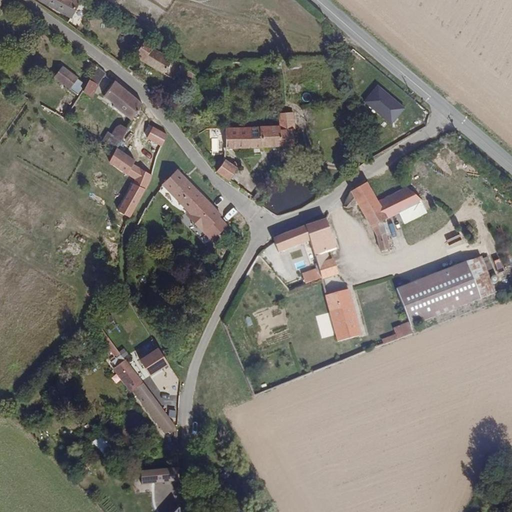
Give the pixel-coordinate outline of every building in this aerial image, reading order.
[(67,20),(74,8),(62,0),(38,0),(67,20)] [(173,78),(182,67),(167,58),(164,61),(154,54),(156,51),(143,43),(131,62),(166,84),(173,78)] [(73,77),(59,64),(50,74),(66,85),(72,79),(73,77)] [(88,98),(103,76),(92,66),(77,92),(88,98)] [(188,85),(195,76),(182,67),(173,78),(188,85)] [(66,85),(50,74),(49,76),(61,86),(64,87),(66,85)] [(74,90),(79,85),(72,79),(66,85),(74,90)] [(138,108),(111,83),(101,98),(129,122),(138,108)] [(74,90),(66,85),(64,87),(72,93),(74,90)] [(118,142),(124,132),(116,128),(111,137),(118,142)] [(165,140),(155,132),(149,129),(143,138),(160,150),(165,140)] [(292,150),(291,135),(276,134),(276,129),(222,130),(223,166),(216,176),(221,180),(231,186),(232,184),(237,173),(241,176),(258,150),(292,150)] [(130,166),(112,153),(107,162),(108,164),(125,176),(130,166)] [(230,228),(177,173),(158,191),(211,246),(230,228)] [(142,193),(148,182),(135,175),(129,186),(142,193)] [(398,213),(422,201),(406,187),(378,202),(367,183),(350,193),(352,197),(344,207),(352,209),(356,205),(377,239),(381,254),(390,250),(383,228),(384,221),(398,213)] [(130,221),(142,193),(129,186),(117,214),(130,221)] [(422,201),(398,213),(404,226),(427,214),(422,201)] [(334,252),(327,230),(333,224),(332,220),(325,224),(287,239),(277,243),(272,247),(279,254),(280,257),(310,247),(314,259),(324,257),(334,252)] [(335,277),(333,266),(328,267),(324,257),(314,259),(316,269),(321,284),(323,282),(335,277)] [(477,299),(467,266),(398,286),(407,322),(477,299)] [(362,341),(352,306),(347,294),(325,301),(338,346),(352,340),(355,344),(362,341)] [(119,355),(92,317),(84,325),(112,360),(119,355)] [(411,340),(408,330),(394,335),(394,340),(385,344),(385,345),(386,350),(411,340)] [(141,358),(157,347),(152,340),(136,350),(141,358)] [(159,349),(139,362),(148,378),(169,366),(159,349)] [(145,391),(122,360),(112,367),(136,399),(145,391)] [(174,430),(151,400),(147,403),(148,405),(170,434),(174,430)] [(170,434),(148,405),(145,409),(166,437),(170,434)] [(103,455),(114,445),(103,433),(92,442),(103,455)] [(180,486),(180,473),(142,473),(142,487),(180,486)]
